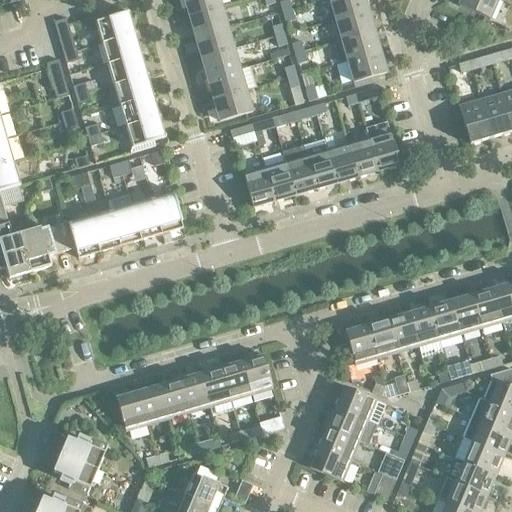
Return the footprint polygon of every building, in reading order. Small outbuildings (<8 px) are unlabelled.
[(183,0),(189,18),(222,8),(219,0),(183,0)] [(283,13),(291,11),(288,0),(280,3),(283,13)] [(328,0),(335,20),(368,11),(364,0),(328,0)] [(490,20),(497,0),(460,0),(458,6),(490,20)] [(189,18),(195,39),(228,29),(222,8),(189,18)] [(291,11),(283,13),(286,23),(294,21),(291,11)] [(335,20),(341,41),(374,32),(368,11),(335,20)] [(95,22),(102,44),(135,34),(129,13),(108,19),(107,18),(106,18),(104,18),(103,18),(102,18),(101,18),(100,19),(99,20),(98,21),(97,22),(95,22)] [(57,34),(70,31),(66,19),(54,23),(57,34)] [(272,27),(275,38),(284,35),(281,24),(272,27)] [(195,39),(201,59),(234,50),(228,29),(195,39)] [(70,31),(57,34),(61,46),(73,42),(70,31)] [(341,41),(347,62),(380,52),(374,32),(341,41)] [(102,44),(108,65),(141,55),(135,34),(102,44)] [(278,48),(287,45),(284,35),(275,38),(278,48)] [(449,44),(450,47),(452,53),(461,51),(458,41),(449,44)] [(61,46),(63,55),(76,52),(73,42),(61,46)] [(295,55),(303,52),(300,42),(292,44),(295,55)] [(201,59),(207,80),(240,70),(234,50),(201,59)] [(511,59),(511,57),(510,50),(500,53),(502,62),(511,59)] [(66,64),(78,61),(76,52),(63,55),(66,64)] [(303,52),(295,55),(298,65),(306,62),(303,52)] [(347,62),(353,84),(386,74),(380,52),(347,62)] [(108,65),(114,86),(147,76),(141,55),(108,65)] [(479,59),(468,62),(471,71),(481,68),(479,59)] [(69,96),(59,61),(46,64),(56,100),(69,96)] [(461,74),(471,71),(468,62),(458,65),(461,74)] [(284,68),(287,79),(296,77),(293,66),(284,68)] [(213,101),(246,91),(257,88),(250,67),(240,70),(207,80),(213,101)] [(114,86),(120,106),(153,96),(147,76),(114,86)] [(290,89),(299,86),(296,77),(287,79),(290,89)] [(75,97),(88,93),(85,83),(73,87),(75,97)] [(309,102),(317,100),(314,90),(306,92),(309,102)] [(213,101),(219,122),(252,113),(246,91),(213,101)] [(511,91),(501,95),(511,133),(511,91)] [(356,95),(358,104),(368,101),(366,92),(356,95)] [(88,93),(75,97),(78,106),(91,102),(88,93)] [(358,104),(356,95),(345,98),(348,107),(358,104)] [(480,101),(491,139),(511,133),(501,95),(480,101)] [(120,106),(126,127),(159,117),(153,96),(120,106)] [(469,145),(491,139),(480,101),(458,107),(469,145)] [(314,107),(316,116),(327,113),(324,104),(314,107)] [(316,116),(314,107),(304,110),(306,119),(316,116)] [(60,114),(63,123),(75,119),(73,110),(60,114)] [(273,119),(275,128),(285,125),(283,116),(273,119)] [(165,139),(159,117),(126,127),(132,148),(130,154),(155,147),(154,142),(165,139)] [(66,132),(78,129),(75,119),(63,123),(66,132)] [(275,128),(273,119),(262,122),(265,131),(275,128)] [(368,139),(378,172),(400,166),(390,132),(387,123),(366,129),(368,139)] [(87,138),(100,134),(97,125),(85,129),(87,138)] [(255,134),(252,125),(242,128),(244,137),(255,134)] [(100,134),(87,138),(90,147),(103,144),(100,134)] [(0,141),(0,166),(13,163),(6,139),(0,141)] [(368,139),(347,145),(357,178),(378,172),(368,139)] [(347,145),(327,151),(336,184),(357,178),(347,145)] [(282,153),(285,163),(295,196),(316,190),(306,157),(303,147),(282,153)] [(327,151),(306,157),(316,190),(336,184),(327,151)] [(155,167),(164,164),(160,152),(151,155),(155,167)] [(74,161),(77,170),(89,166),(86,157),(74,161)] [(118,164),(122,176),(131,174),(128,161),(118,164)] [(0,192),(20,186),(13,163),(0,166),(0,192)] [(285,163),(264,169),(274,202),(295,196),(285,163)] [(122,176),(118,164),(109,167),(113,179),(122,176)] [(252,209),(274,202),(264,169),(242,175),(252,209)] [(77,176),(81,189),(90,186),(86,173),(77,176)] [(81,189),(77,176),(67,179),(71,191),(81,189)] [(43,192),(52,190),(49,178),(40,181),(43,192)] [(90,186),(81,189),(85,205),(95,202),(90,186)] [(161,235),(183,229),(177,209),(178,207),(178,204),(178,202),(176,200),(174,198),(173,193),(151,199),(161,235)] [(12,236),(0,196),(0,239),(0,240),(0,239),(0,269),(1,270),(3,270),(5,269),(8,279),(30,273),(18,234),(12,236)] [(151,199),(130,205),(141,241),(161,235),(151,199)] [(130,205),(110,211),(120,247),(141,241),(130,205)] [(110,211),(89,217),(99,253),(120,247),(110,211)] [(89,217),(67,223),(75,249),(78,259),(99,253),(89,217)] [(40,228),(18,234),(30,273),(51,267),(48,257),(75,249),(67,223),(40,231),(40,228)] [(511,284),(492,290),(501,323),(511,320),(511,284)] [(492,290),(471,296),(481,329),(501,323),(492,290)] [(471,296),(450,302),(460,335),(481,329),(471,296)] [(450,302),(429,308),(439,341),(460,335),(450,302)] [(429,308),(408,314),(418,348),(439,341),(429,308)] [(408,314),(387,320),(397,354),(418,348),(408,314)] [(387,320),(367,326),(376,360),(397,354),(387,320)] [(355,366),(376,360),(367,326),(345,332),(355,366)] [(263,356),(241,363),(251,396),(273,390),(263,356)] [(500,358),(490,361),(492,369),(502,366),(500,358)] [(479,363),(482,372),(492,369),(490,361),(479,363)] [(446,368),(448,373),(450,381),(471,375),(467,362),(446,368)] [(241,363),(220,369),(230,402),(251,396),(241,363)] [(220,369),(200,375),(209,408),(230,402),(220,369)] [(483,401),(511,412),(511,370),(510,370),(489,376),(491,382),(483,401)] [(438,376),(440,384),(450,381),(448,373),(438,376)] [(200,375),(179,381),(189,414),(209,408),(200,375)] [(179,381),(158,387),(168,420),(189,414),(179,381)] [(416,382),(406,385),(409,393),(419,390),(416,382)] [(465,393),(462,384),(452,387),(454,395),(465,393)] [(372,393),(382,397),(385,389),(375,385),(372,393)] [(396,388),(399,396),(409,393),(406,385),(396,388)] [(158,387),(137,393),(147,426),(168,420),(158,387)] [(444,398),(454,395),(452,387),(442,390),(444,398)] [(344,388),(335,409),(367,422),(378,427),(387,406),(344,388)] [(125,432),(147,426),(137,393),(116,399),(125,432)] [(483,401),(479,399),(471,419),(511,436),(511,412),(483,401)] [(335,409),(327,429),(359,442),(367,422),(335,409)] [(431,414),(426,424),(435,427),(439,418),(431,414)] [(259,424),(262,436),(284,429),(281,418),(259,424)] [(462,439),(472,443),(504,456),(511,437),(511,436),(471,419),(462,439)] [(430,437),(435,427),(426,424),(422,434),(430,437)] [(409,428),(404,438),(412,441),(417,431),(409,428)] [(350,462),(359,442),(327,429),(318,448),(350,462)] [(249,430),(239,433),(241,442),(252,439),(249,430)] [(229,436),(231,445),(241,442),(239,433),(229,436)] [(68,438),(60,456),(97,471),(108,445),(89,437),(87,442),(78,438),(76,442),(68,438)] [(400,448),(408,451),(412,441),(404,438),(400,448)] [(472,443),(462,439),(454,459),(495,476),(504,456),(472,443)] [(208,442),(198,445),(200,454),(210,451),(208,442)] [(187,448),(190,457),(200,454),(198,445),(187,448)] [(342,483),(350,462),(318,448),(309,469),(342,483)] [(166,454),(156,457),(158,466),(169,463),(166,454)] [(414,454),(410,464),(418,467),(422,457),(414,454)] [(60,456),(53,474),(62,477),(60,481),(69,485),(67,489),(86,497),(97,471),(60,456)] [(146,460),(148,468),(158,466),(156,457),(146,460)] [(446,479),(455,483),(487,496),(495,476),(454,459),(446,479)] [(414,477),(418,467),(410,464),(406,473),(414,477)] [(386,477),(396,481),(399,472),(390,468),(386,477)] [(193,475),(184,496),(218,510),(227,489),(193,475)] [(374,496),(387,501),(396,481),(386,477),(383,476),(374,496)] [(253,486),(244,482),(241,481),(234,499),(245,504),(253,486)] [(409,487),(401,483),(397,493),(405,497),(409,487)] [(455,483),(446,503),(469,511),(480,511),(487,496),(455,483)] [(43,497),(36,511),(79,511),(83,504),(64,496),(63,500),(53,497),(52,500),(43,497)] [(184,496),(177,511),(217,511),(218,510),(184,496)] [(143,511),(147,504),(138,501),(133,511),(143,511)] [(442,511),(469,511),(446,503),(442,511)]
